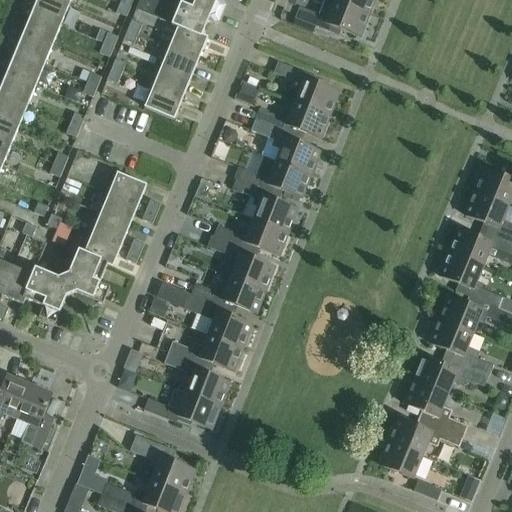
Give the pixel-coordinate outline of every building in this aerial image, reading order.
[(37,0),(31,15),(61,27),(69,7),(52,0),(37,0)] [(133,0),(121,0),(120,5),(130,9),(133,0)] [(223,2),(218,0),(140,0),(136,11),(172,26),(171,28),(177,30),(177,29),(201,39),(202,37),(208,22),(214,25),(219,23),(225,7),(223,2)] [(359,39),(368,15),(328,0),(325,0),(319,17),(299,9),(294,20),(325,32),(328,27),(359,39)] [(328,0),(368,15),(374,0),(328,0)] [(130,9),(120,5),(115,14),(126,19),(130,9)] [(23,35),(53,47),(61,27),(31,15),(23,35)] [(127,31),(138,36),(142,25),(131,21),(127,31)] [(169,49),(198,61),(207,40),(202,37),(201,39),(177,29),(177,30),(169,49)] [(138,36),(127,31),(123,41),(133,46),(138,36)] [(107,34),(103,44),(114,49),(118,38),(107,34)] [(15,55),(44,67),(53,47),(23,35),(15,55)] [(103,44),(99,55),(109,59),(114,49),(103,44)] [(198,61),(169,49),(161,69),(190,81),(198,61)] [(44,67),(15,55),(6,75),(36,87),(44,67)] [(115,61),(111,71),(121,75),(125,65),(115,61)] [(295,104),(328,117),(338,94),(318,86),(320,81),(277,64),(273,75),(292,82),(289,88),(300,92),(295,104)] [(190,81),(161,69),(153,88),(182,101),(190,81)] [(117,86),(121,75),(111,71),(106,81),(117,86)] [(101,79),(91,74),(86,85),(97,89),(101,79)] [(36,87),(6,75),(0,90),(0,95),(28,107),(36,87)] [(82,95),(93,99),(97,89),(86,85),(82,95)] [(182,101),(153,88),(144,109),(173,122),(182,101)] [(0,119),(19,127),(28,107),(0,95),(0,119)] [(328,117),(295,104),(288,122),(259,111),(255,122),(302,140),(304,135),(319,141),(328,117)] [(74,115),(70,125),(80,129),(84,119),(74,115)] [(0,142),(11,147),(19,127),(0,119),(0,142)] [(276,163),(309,177),(319,153),(300,146),(302,140),(255,122),(251,132),(283,145),(276,163)] [(66,135),(76,139),(80,129),(70,125),(66,135)] [(229,130),(224,132),(222,138),(225,143),(230,145),(235,143),(237,137),(235,132),(229,130)] [(0,166),(3,167),(11,147),(0,142),(0,166)] [(58,154),(53,165),(64,169),(68,159),(58,154)] [(236,181),(280,198),(282,193),(300,200),(309,177),(276,163),(261,158),(254,176),(238,169),(233,180),(236,181)] [(53,165),(49,175),(59,179),(64,169),(53,165)] [(474,194),(507,208),(511,196),(511,174),(496,168),(493,175),(484,171),(474,194)] [(108,196),(137,208),(146,187),(117,175),(108,196)] [(253,221),(287,234),(296,211),(277,204),(280,198),(236,181),(231,192),(260,203),(253,221)] [(507,208),(474,194),(464,217),(488,227),(485,234),(511,245),(511,226),(501,222),(507,208)] [(100,216),(129,228),(137,208),(108,196),(100,216)] [(150,201),(146,211),(156,216),(160,206),(150,201)] [(32,215),(41,218),(45,208),(35,205),(32,215)] [(156,216),(146,211),(141,222),(152,226),(156,216)] [(61,220),(51,216),(47,226),(57,231),(61,220)] [(129,228),(100,216),(92,236),(121,248),(129,228)] [(213,239),(257,256),(259,250),(278,258),(287,234),(253,221),(246,239),(217,228),(213,239)] [(36,228),(26,224),(21,234),(32,239),(36,228)] [(511,245),(485,234),(481,241),(458,232),(449,255),(482,269),(490,249),(511,257),(511,245)] [(121,248),(92,236),(84,255),(83,256),(107,266),(107,267),(112,269),(121,248)] [(231,279),(264,292),(273,269),(255,262),(257,256),(213,239),(211,238),(207,249),(238,261),(231,279)] [(133,241),(129,251),(139,256),(144,245),(133,241)] [(135,266),(139,256),(129,251),(125,261),(135,266)] [(34,276),(24,300),(25,301),(42,308),(38,318),(55,325),(66,298),(68,297),(76,294),(102,305),(109,288),(99,284),(107,267),(107,266),(83,256),(84,255),(78,252),(69,275),(58,280),(35,270),(32,276),(34,276)] [(459,295),(490,307),(498,311),(503,300),(480,291),(482,286),(476,283),(482,269),(449,255),(439,278),(462,288),(459,295)] [(0,262),(0,296),(1,297),(14,268),(0,262)] [(34,276),(32,276),(14,268),(1,297),(23,306),(25,301),(24,300),(34,276)] [(195,286),(191,297),(234,314),(236,308),(255,315),(264,292),(231,279),(224,297),(195,286)] [(191,297),(188,296),(183,310),(214,322),(208,337),(242,350),(251,327),(232,319),(234,314),(191,297)] [(439,322),(472,335),(482,312),(448,299),(439,322)] [(148,313),(163,319),(167,307),(152,301),(148,313)] [(0,318),(4,320),(8,310),(0,306),(0,318)] [(509,328),(511,319),(511,316),(490,307),(486,318),(509,328)] [(472,335),(439,322),(429,345),(446,352),(443,359),(488,378),(492,367),(476,360),(478,355),(466,350),(472,335)] [(168,355),(212,372),(214,366),(232,373),(242,350),(208,337),(201,355),(172,344),(168,355)] [(212,372),(168,355),(164,365),(192,377),(185,395),(219,408),(228,384),(209,377),(212,372)] [(414,383),(447,396),(452,385),(463,389),(467,381),(484,388),(488,378),(443,359),(440,366),(423,359),(414,383)] [(15,420),(29,387),(7,378),(0,394),(0,421),(3,415),(15,420)] [(421,413),(418,420),(463,439),(467,428),(449,420),(452,412),(442,408),(447,396),(414,383),(404,406),(421,413)] [(51,396),(29,387),(15,420),(28,426),(21,443),(41,452),(52,424),(42,420),(51,396)] [(219,408),(185,395),(178,413),(148,401),(143,412),(174,424),(177,418),(210,431),(219,408)] [(389,444),(422,457),(427,446),(437,450),(440,442),(458,449),(463,439),(418,420),(415,427),(398,420),(389,444)] [(158,464),(151,482),(185,495),(194,472),(169,462),(173,451),(133,435),(127,452),(158,464)] [(412,480),(422,457),(389,444),(379,467),(412,480)] [(480,483),(468,478),(459,499),(471,504),(480,483)] [(99,495),(141,511),(143,511),(146,507),(158,511),(178,511),(185,495),(151,482),(144,501),(103,485),(99,495)] [(436,503),(441,492),(418,482),(413,493),(436,503)] [(511,495),(506,492),(501,501),(511,506),(511,495)] [(141,511),(99,495),(95,506),(110,511),(141,511)]
